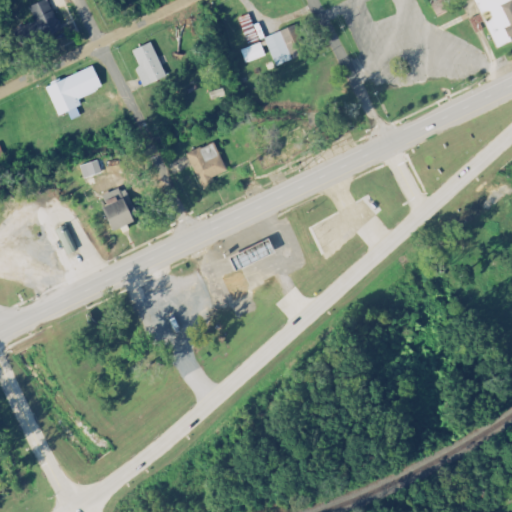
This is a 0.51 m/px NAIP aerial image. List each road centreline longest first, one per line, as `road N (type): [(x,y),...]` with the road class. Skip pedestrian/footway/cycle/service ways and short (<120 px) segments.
road 1 (primary): [(67,511),(157,445),(511,133)]
road 2 (primary): [(511,81),(0,330)]
road 3 (residential): [(191,239),(80,0)]
road 4 (residential): [(424,214),(314,0)]
road 5 (residential): [(0,102),(210,0)]
road 6 (secondary): [(73,509),(0,346)]
